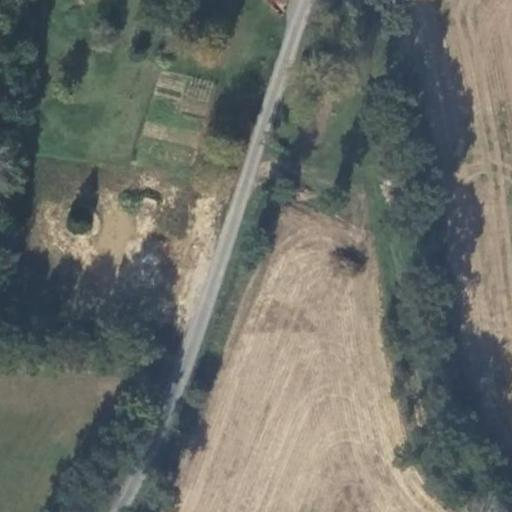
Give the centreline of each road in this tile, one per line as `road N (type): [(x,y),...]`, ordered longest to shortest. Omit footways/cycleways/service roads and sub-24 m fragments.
road 1 (unclassified): [(114,511),(203,323),(303,0)]
road 2 (track): [(499,511),(420,415),(368,35),(355,0)]
